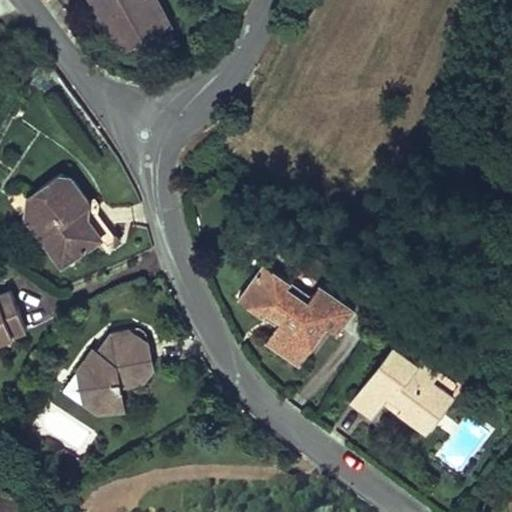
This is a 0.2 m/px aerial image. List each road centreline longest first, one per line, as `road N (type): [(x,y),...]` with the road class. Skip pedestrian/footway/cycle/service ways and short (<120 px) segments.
road 1 (residential): [(144,136),(159,198),(222,356),(253,397),(400,511)]
road 2 (residential): [(144,136),(232,78),(272,0)]
road 3 (residential): [(21,0),(144,136)]
